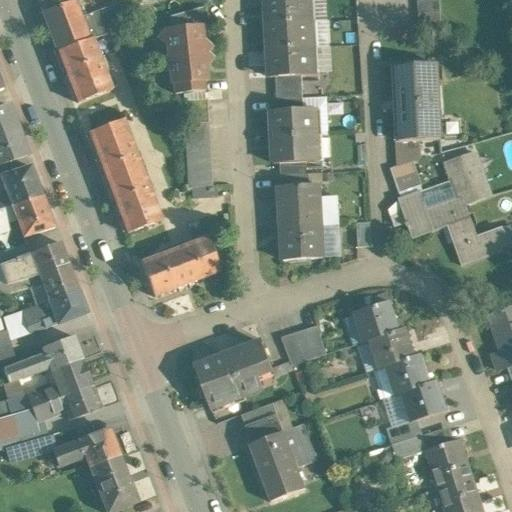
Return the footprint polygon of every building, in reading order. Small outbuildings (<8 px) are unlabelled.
[(37,0),(43,13),(73,2),(72,2),(71,0),(37,0)] [(308,0),(265,0),(267,25),(310,23),(308,0)] [(439,0),(417,0),(420,38),(442,37),(439,0)] [(73,2),(43,13),(56,49),(87,40),(79,18),(73,2)] [(79,18),(87,40),(92,39),(121,31),(112,6),(79,18)] [(204,8),(169,18),(173,31),(201,28),(201,29),(209,26),(204,8)] [(310,23),(267,25),(268,51),(312,49),(310,23)] [(251,43),(262,42),(261,26),(250,27),(251,43)] [(173,31),(164,32),(158,39),(166,46),(167,57),(167,58),(206,54),(211,48),(203,41),(201,29),(201,28),(173,31)] [(92,39),(57,52),(77,104),(111,91),(92,39)] [(312,49),(268,51),(270,79),(276,79),(301,77),(314,76),(312,49)] [(206,54),(167,58),(167,57),(160,65),(169,72),(170,85),(173,85),(174,95),(204,92),(203,82),(207,81),(206,68),(212,59),(206,54)] [(436,65),(395,67),(399,143),(419,142),(441,141),(436,65)] [(301,77),(276,79),(276,89),(302,87),(301,77)] [(302,87),(276,89),(277,101),(303,99),(302,87)] [(326,98),(303,99),(303,111),(315,110),(316,136),(328,136),(326,98)] [(303,99),(277,101),(278,113),(303,111),(303,99)] [(206,101),(184,102),(185,126),(207,125),(206,101)] [(7,107),(0,109),(0,137),(17,132),(7,107)] [(278,113),(271,113),(273,139),(316,136),(315,110),(303,111),(278,113)] [(88,134),(107,183),(142,170),(123,121),(88,134)] [(207,125),(185,126),(189,189),(193,189),(192,189),(193,189),(211,188),(207,125)] [(17,132),(0,137),(0,166),(26,157),(17,132)] [(316,136),(273,139),(274,165),(281,165),(307,163),(318,163),(316,136)] [(420,152),(419,142),(399,143),(396,143),(396,154),(420,152)] [(420,152),(396,154),(397,167),(413,162),(421,162),(420,152)] [(459,201),(428,212),(421,194),(399,202),(407,224),(406,225),(408,228),(413,241),(448,228),(462,267),(510,249),(503,229),(478,238),(466,206),(491,197),(476,154),(446,165),(459,201)] [(397,167),(390,169),(399,195),(422,187),(413,162),(397,167)] [(307,163),(281,165),(281,176),(307,175),(307,163)] [(30,168),(0,177),(6,196),(0,197),(0,211),(42,198),(30,168)] [(107,183),(126,235),(161,221),(142,170),(107,183)] [(307,175),(281,176),(282,190),(310,188),(310,175),(307,175)] [(211,188),(193,189),(194,199),(215,198),(215,187),(211,188)] [(282,190),(279,190),(281,229),(322,227),(319,188),(310,188),(282,190)] [(42,198),(0,211),(0,233),(10,230),(7,223),(16,219),(23,238),(54,229),(42,198)] [(371,247),(370,224),(357,225),(359,248),(371,247)] [(322,227),(281,229),(283,262),(323,259),(322,227)] [(206,239),(174,251),(187,285),(219,273),(206,239)] [(24,257),(15,260),(23,281),(39,277),(68,266),(59,244),(24,257)] [(21,247),(0,253),(0,266),(15,260),(24,257),(21,247)] [(174,251),(140,264),(153,298),(187,285),(174,251)] [(68,266),(39,277),(23,281),(6,286),(10,295),(42,286),(49,303),(77,292),(68,266)] [(77,292),(49,303),(51,310),(45,312),(43,305),(21,311),(21,312),(30,335),(86,314),(77,292)] [(392,303),(355,315),(364,344),(370,342),(401,332),(392,303)] [(511,308),(489,316),(502,352),(493,355),(499,372),(508,369),(511,367),(511,308)] [(318,326),(306,330),(315,359),(327,356),(318,326)] [(306,330),(294,334),(304,363),(315,359),(306,330)] [(407,330),(401,332),(370,342),(379,371),(386,369),(386,368),(416,359),(416,358),(407,330)] [(294,334),(281,338),(292,366),(304,363),(294,334)] [(73,338),(41,350),(44,356),(16,366),(3,371),(8,384),(15,382),(21,381),(28,378),(49,370),(50,372),(82,360),(73,338)] [(263,343),(230,356),(245,395),(263,388),(259,377),(274,372),(263,343)] [(10,346),(0,349),(0,372),(3,371),(16,366),(10,346)] [(230,356),(196,368),(211,408),(245,395),(230,356)] [(416,359),(386,368),(386,369),(396,398),(402,395),(433,385),(423,356),(416,358),(416,359)] [(82,360),(50,372),(55,385),(26,396),(31,410),(32,410),(92,387),(82,360)] [(21,381),(15,382),(19,393),(32,388),(28,378),(21,381)] [(439,383),(433,385),(402,395),(411,423),(412,424),(418,422),(449,412),(439,383)] [(92,387),(32,410),(37,424),(66,414),(69,421),(101,410),(92,387)] [(273,404),(242,416),(246,427),(277,415),(273,404)] [(31,410),(20,413),(26,428),(37,424),(32,410),(31,410)] [(277,415),(246,427),(253,445),(284,433),(277,415)] [(12,416),(0,419),(0,441),(18,436),(12,416)] [(411,423),(388,430),(393,446),(400,444),(423,437),(423,436),(418,422),(412,424),(411,423)] [(303,425),(285,433),(299,468),(317,461),(303,425)] [(119,457),(109,430),(54,452),(60,467),(85,458),(89,469),(119,457)] [(253,445),(250,446),(273,503),(307,490),(299,468),(285,433),(284,433),(253,445)] [(423,437),(400,444),(405,458),(428,451),(423,436),(423,437)] [(45,439),(22,445),(26,457),(48,451),(45,439)] [(473,479),(461,441),(428,452),(433,468),(434,468),(441,489),(473,479)] [(119,457),(89,469),(105,511),(118,511),(137,505),(119,457)] [(482,511),(473,479),(441,489),(448,511),(482,511)]
